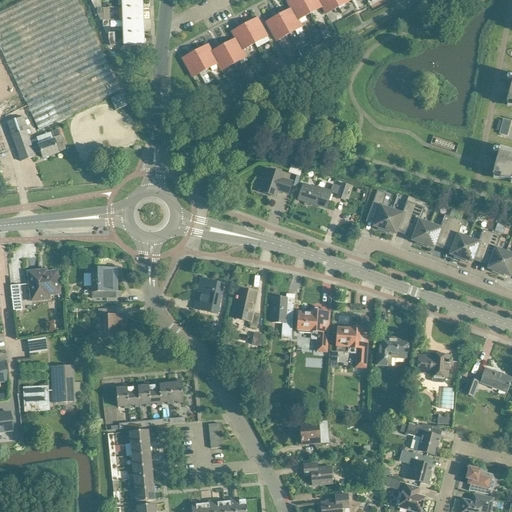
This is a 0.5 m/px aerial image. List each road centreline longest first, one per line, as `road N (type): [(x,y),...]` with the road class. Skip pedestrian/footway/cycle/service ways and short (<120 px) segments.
road 1 (unclassified): [(151,240),(150,278),(162,316),(208,364),(286,511)]
road 2 (tertiary): [(354,271),(176,221)]
road 3 (residential): [(511,296),(366,244),(354,271)]
road 4 (tertiary): [(511,326),(354,271)]
road 5 (residential): [(0,247),(14,393)]
road 6 (tertiary): [(0,225),(126,214)]
